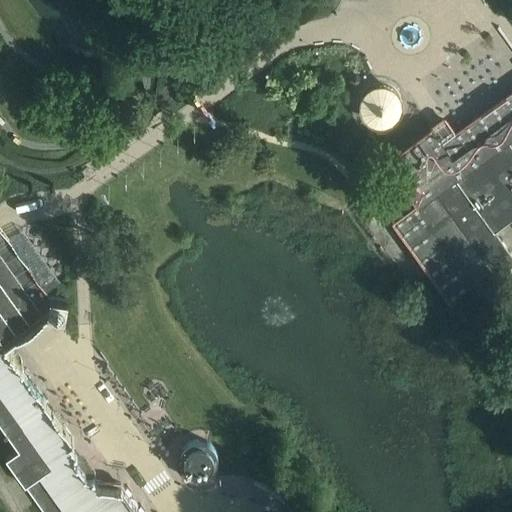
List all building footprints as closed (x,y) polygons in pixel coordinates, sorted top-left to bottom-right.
[(500,59),(480,70),(486,81),(505,71),(511,81),(511,80),(511,50),(499,58),(500,59)] [(353,102),(354,109),(357,115),(361,120),(366,124),(372,127),(378,128),(385,127),(391,124),(396,120),(400,115),(403,109),(404,102),(403,96),(400,90),(396,85),(391,81),(385,78),(378,77),(372,78),(366,81),(361,85),(357,90),(354,96),(353,102)] [(471,104),(474,90),(460,88),(457,101),(471,104)] [(421,199),(393,219),(450,299),(491,269),(496,275),(511,264),(511,254),(494,228),(511,215),(511,94),(457,134),(448,121),(435,130),(431,126),(430,127),(433,131),(394,159),(421,199)] [(46,511),(67,511),(40,474),(54,464),(0,389),(0,344),(3,343),(16,333),(26,326),(41,315),(51,308),(59,302),(58,300),(55,302),(46,290),(19,251),(22,249),(12,235),(1,219),(0,217),(0,419),(19,447),(6,456),(46,511)] [(76,326),(95,328),(96,319),(77,316),(76,326)] [(0,389),(54,464),(40,474),(67,511),(134,511),(119,485),(92,481),(68,443),(40,400),(3,343),(0,344),(0,389)] [(194,439),(189,440),(185,443),(182,447),(180,452),(180,457),(180,462),(182,466),(185,470),(189,473),(194,475),(199,476),(204,475),(208,473),(212,470),(215,466),(217,462),(218,457),(217,452),(215,447),(212,443),(208,440),(204,439),(199,438),(194,439)]
